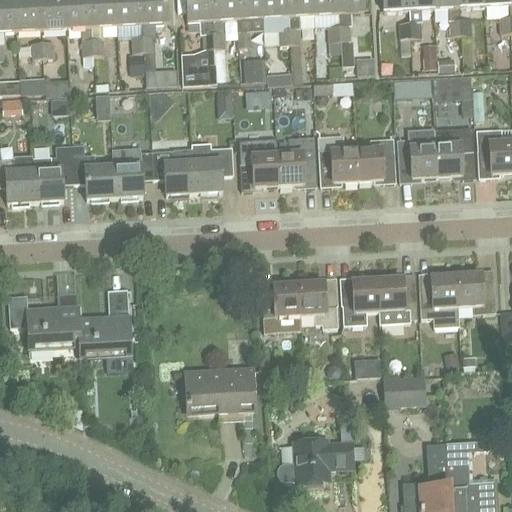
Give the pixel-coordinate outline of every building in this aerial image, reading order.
[(85,0),(64,1),(66,34),(91,33),(89,0),(85,0)] [(89,0),(91,33),(116,31),(114,0),(89,0)] [(114,0),(116,31),(141,30),(139,0),(114,0)] [(139,0),(141,30),(168,28),(165,0),(139,0)] [(213,39),(212,26),(210,0),(185,0),(187,27),(199,27),(200,40),(203,40),(204,54),(214,54),(213,39)] [(210,0),(212,26),(237,25),(235,0),(210,0)] [(263,23),(261,0),(235,0),(237,25),(239,53),(250,52),(249,36),(251,36),(250,24),(263,23)] [(263,36),(278,35),(279,51),(289,50),(287,22),(287,18),(285,0),(261,0),(263,23),(263,36)] [(300,33),(299,21),(312,20),(310,0),(285,0),(287,18),(287,22),(289,50),(300,50),(298,33),(300,33)] [(338,19),(336,0),(310,0),(312,20),(338,19)] [(336,0),(338,19),(364,17),(362,0),(336,0)] [(409,15),(407,0),(382,0),(383,16),(409,15)] [(407,0),(409,15),(433,13),(432,0),(407,0)] [(448,13),(448,26),(450,42),(460,41),(459,25),(458,12),(457,2),(457,0),(432,0),(433,13),(448,13)] [(457,0),(457,2),(458,12),(484,11),(483,0),(457,0)] [(483,0),(484,11),(509,9),(508,0),(483,0)] [(40,3),(41,36),(66,34),(64,1),(40,3)] [(14,4),(16,37),(41,36),(40,3),(14,4)] [(4,50),(3,38),(16,37),(14,4),(0,4),(0,66),(4,66),(3,50),(4,50)] [(509,23),(498,23),(499,39),(510,38),(509,23)] [(469,40),(468,25),(459,25),(460,41),(469,40)] [(410,44),(421,43),(420,27),(409,28),(410,44)] [(409,28),(399,29),(400,44),(410,44),(409,28)] [(349,31),(338,32),(339,48),(340,48),(350,47),(349,31)] [(328,49),(339,48),(338,32),(327,32),(328,49)] [(213,39),(214,54),(225,53),(224,38),(213,39)] [(153,41),(142,42),(143,58),(154,58),(153,41)] [(132,59),(143,58),(142,42),(131,42),(132,59)] [(103,44),(92,45),(93,61),(104,61),(103,44)] [(92,45),(81,45),(82,62),(93,61),(92,45)] [(350,47),(340,48),(342,72),(354,71),(352,46),(350,46),(350,47)] [(54,63),(53,47),(42,48),(43,64),(54,63)] [(43,64),(42,48),(31,48),(32,65),(43,64)] [(438,57),(438,67),(454,67),(454,57),(438,57)] [(193,59),(181,59),(182,91),(210,90),(209,74),(194,75),(193,59)] [(437,67),(423,68),(424,76),(437,75),(437,67)] [(335,95),(354,91),(351,78),(332,82),(335,95)] [(461,120),(472,120),(470,81),(432,83),(433,105),(460,104),(461,120)] [(422,82),(423,100),(432,100),(431,82),(422,82)] [(401,101),(400,84),(391,84),(392,102),(401,101)] [(71,97),(70,85),(55,86),(56,98),(71,97)] [(333,98),(333,88),(313,89),(314,99),(333,98)] [(287,101),(286,92),(275,93),(275,101),(287,101)] [(5,94),(6,115),(26,114),(25,93),(5,94)] [(217,106),(232,105),(231,94),(217,95),(217,106)] [(270,95),(248,96),(249,112),(271,111),(270,95)] [(484,126),(482,96),(472,96),(474,126),(484,126)] [(433,134),(434,149),(435,149),(436,181),(462,180),(463,183),(474,183),(471,135),(466,135),(466,132),(433,134)] [(491,178),(511,177),(511,144),(501,145),(501,134),(476,135),(479,182),(492,182),(491,178)] [(291,157),(277,158),(279,190),(305,188),(305,192),(317,191),(314,141),(290,143),(291,157)] [(358,186),(356,154),(345,154),(344,141),(319,142),(322,191),(333,190),(333,187),(358,186)] [(383,188),(395,187),(393,143),(372,144),(372,153),(356,154),(358,186),(383,184),(383,188)] [(412,183),(436,181),(435,149),(434,149),(412,150),(412,144),(397,145),(400,187),(412,186),(412,183)] [(191,154),(194,199),(223,197),(222,181),(233,180),(232,152),(211,153),(211,148),(191,149),(192,154),(191,154)] [(87,204),(115,203),(113,170),(95,171),(94,160),(84,160),(83,150),(72,151),(74,189),(86,188),(87,204)] [(55,152),(56,162),(33,163),(33,174),(35,207),(63,206),(62,190),(74,189),(72,151),(55,152)] [(194,199),(191,154),(152,156),(153,171),(153,185),(165,184),(166,200),(194,199)] [(279,190),(277,158),(264,159),(264,154),(240,155),(242,195),(255,195),(254,191),(279,190)] [(153,171),(152,156),(130,158),(131,169),(113,170),(115,203),(144,201),(143,185),(153,185),(153,171)] [(33,174),(33,163),(33,159),(13,160),(13,164),(0,164),(0,192),(6,192),(7,209),(35,207),(33,174)] [(470,271),(456,272),(459,310),(482,309),(483,317),(496,316),(495,300),(493,273),(481,274),(481,276),(470,277),(470,271)] [(459,310),(456,272),(441,273),(442,279),(431,280),(431,277),(419,278),(421,304),(422,323),(434,322),(435,331),(460,330),(459,310)] [(380,329),(410,328),(410,324),(417,324),(416,305),(415,278),(402,279),(402,281),(377,282),(379,315),(380,329)] [(338,333),(336,309),(337,309),(336,282),(324,283),(324,285),(299,287),(300,320),(315,319),(316,330),(323,330),(323,334),(338,333)] [(379,315),(377,282),(353,284),(353,282),(340,282),(342,308),(343,308),(344,329),(367,327),(366,316),(379,315)] [(277,339),(276,321),(300,320),(299,287),(273,288),(273,286),(262,287),(264,313),(262,313),(262,321),(257,321),(258,340),(277,339)] [(78,324),(79,348),(80,360),(130,357),(127,294),(107,295),(108,323),(78,324)] [(79,348),(78,324),(77,297),(57,298),(58,314),(27,315),(27,300),(8,301),(9,329),(22,329),(25,331),(27,331),(28,350),(79,348)] [(511,316),(499,317),(501,352),(511,351),(511,316)] [(455,358),(442,360),(445,375),(458,373),(455,358)] [(473,361),(461,362),(461,371),(474,370),(473,361)] [(188,418),(255,414),(252,374),(186,378),(188,418)] [(423,382),(383,384),(384,412),(425,410),(423,382)] [(483,446),(473,447),(474,455),(493,454),(492,445),(483,446)] [(328,474),(352,472),(351,448),(327,450),(326,446),(294,448),(295,468),(283,469),(280,471),(278,475),(278,480),(281,484),(284,486),(296,485),(297,488),(329,486),(328,474)] [(449,511),(496,511),(494,483),(469,484),(467,447),(446,448),(449,495),(449,511)] [(449,511),(449,495),(446,448),(427,449),(429,486),(403,488),(404,511),(449,511)]
